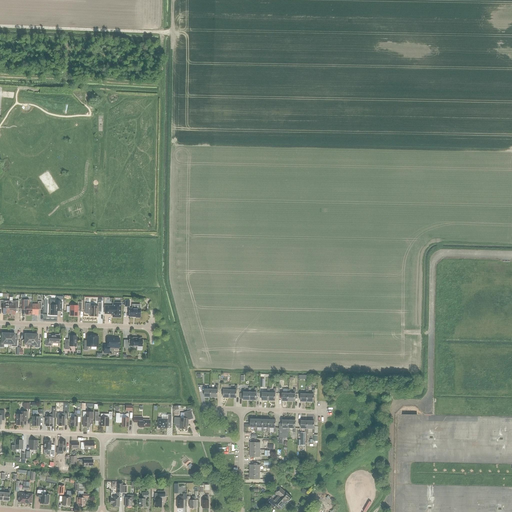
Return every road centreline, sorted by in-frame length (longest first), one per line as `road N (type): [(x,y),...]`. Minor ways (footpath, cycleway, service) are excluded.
road 1 (residential): [(0,323),(151,327)]
road 2 (residential): [(241,440),(103,435)]
